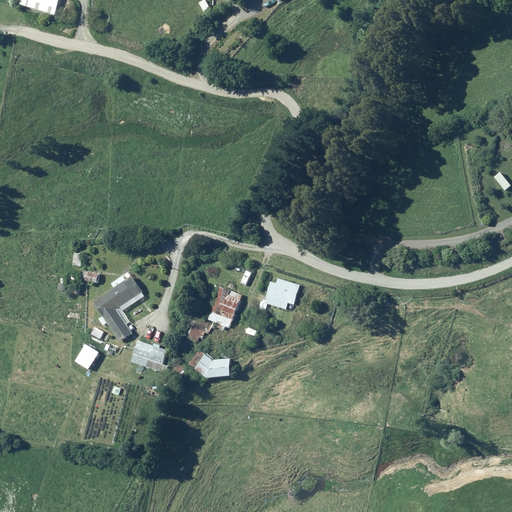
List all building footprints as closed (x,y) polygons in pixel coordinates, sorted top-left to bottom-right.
[(60,0),(20,0),(19,7),(56,16),(60,0)] [(205,0),(204,0),(198,3),(205,14),(212,10),(205,0)] [(68,244),(57,241),(51,270),(62,271),(68,244)] [(82,255),(74,253),(71,264),(80,266),(82,255)] [(246,286),(252,273),(246,270),(240,283),(246,286)] [(99,273),(85,271),(83,280),(97,283),(99,273)] [(145,298),(128,273),(90,299),(118,343),(132,335),(129,330),(133,329),(124,315),(145,298)] [(300,285),(279,278),(277,283),(271,281),(265,304),(286,309),(288,303),(295,305),(300,285)] [(228,328),(241,295),(219,287),(206,318),(228,328)] [(353,297),(338,292),(335,305),(349,309),(353,297)] [(81,302),(74,302),(73,310),(65,310),(65,318),(80,319),(81,302)] [(211,323),(207,320),(191,316),(182,345),(199,350),(207,352),(210,342),(201,338),(203,332),(208,333),(211,323)] [(255,337),(257,331),(247,327),(245,332),(255,337)] [(166,350),(138,341),(131,362),(160,372),(166,350)] [(90,371),(100,353),(86,345),(75,363),(90,371)] [(231,376),(230,359),(212,359),(199,350),(188,364),(192,368),(205,378),(231,376)] [(172,381),(183,382),(186,362),(175,361),(172,381)]
